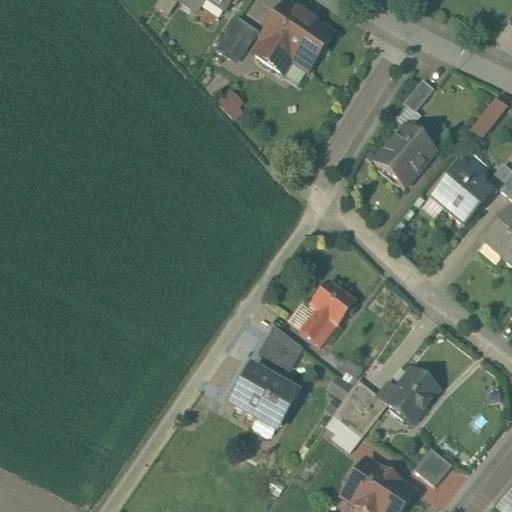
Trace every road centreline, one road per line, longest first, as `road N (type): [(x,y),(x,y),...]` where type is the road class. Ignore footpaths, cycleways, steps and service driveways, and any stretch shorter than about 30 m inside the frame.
road 1 (residential): [(101,511),(295,237),(317,189)]
road 2 (residential): [(511,365),(418,292),(317,189)]
road 3 (residential): [(317,189),(412,33)]
